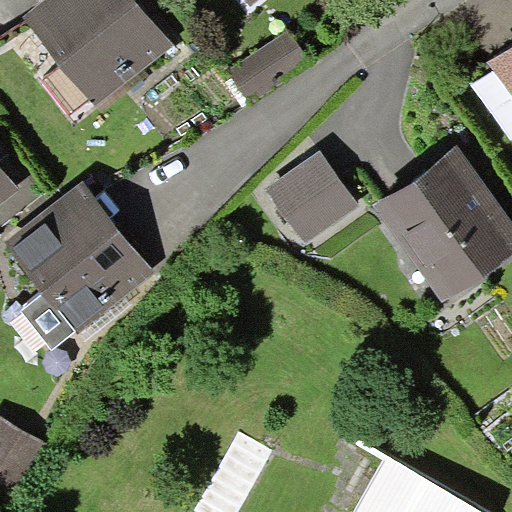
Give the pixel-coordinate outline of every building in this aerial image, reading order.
[(127,0),(49,0),(27,18),(89,97),(160,41),(127,0)] [(165,0),(192,34),(235,0),(165,0)] [(511,44),(493,58),(511,84),(511,44)] [(254,61),(229,78),(247,104),(271,87),(254,61)] [(509,241),(448,155),(380,204),(441,290),(509,241)] [(266,191),(300,239),(349,204),(315,157),(266,191)] [(71,324),(142,268),(80,190),(9,245),(71,324)] [(0,410),(0,474),(15,483),(43,436),(0,410)] [(482,511),(345,434),(344,435),(384,458),(361,498),(373,505),(369,511),(482,511)]
